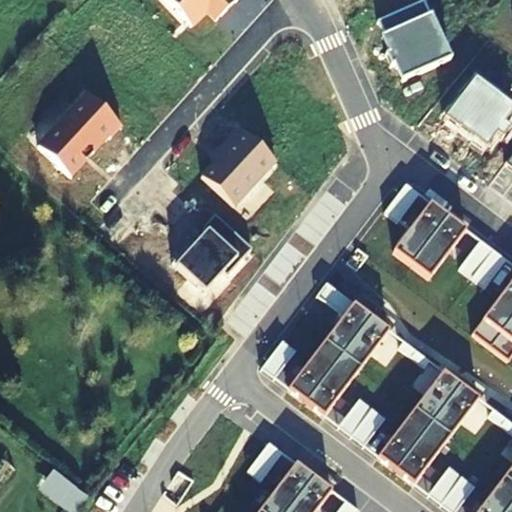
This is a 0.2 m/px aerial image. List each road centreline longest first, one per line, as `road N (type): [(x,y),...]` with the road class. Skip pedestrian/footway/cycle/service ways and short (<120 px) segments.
road 1 (residential): [(388,157),(231,381)]
road 2 (residential): [(115,195),(293,0)]
road 3 (residential): [(231,381),(404,511)]
road 4 (residential): [(388,157),(300,0)]
road 5 (residential): [(231,381),(142,511)]
road 6 (residential): [(511,248),(388,157)]
